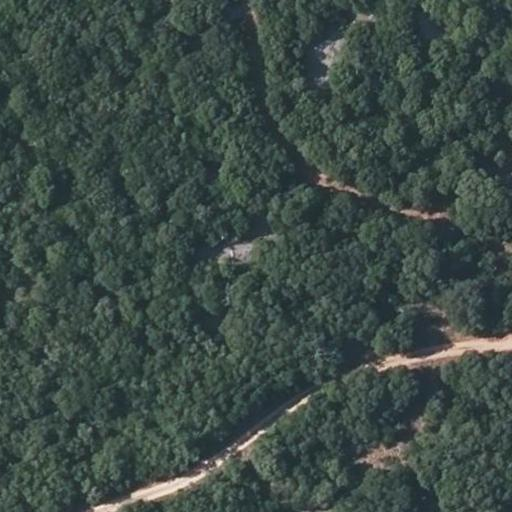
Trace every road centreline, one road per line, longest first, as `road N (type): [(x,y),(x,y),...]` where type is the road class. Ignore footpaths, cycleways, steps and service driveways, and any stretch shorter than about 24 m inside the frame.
road 1 (track): [(101,511),(148,495),(391,356),(511,337)]
road 2 (track): [(243,0),(261,109),(306,167),(511,251)]
